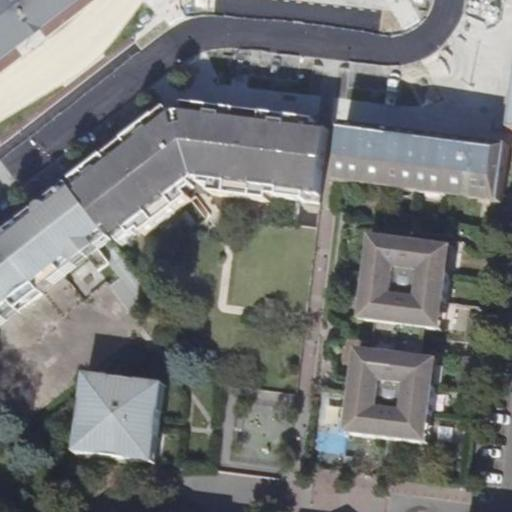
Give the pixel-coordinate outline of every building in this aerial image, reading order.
[(0,0),(0,49),(63,0),(0,0)] [(271,196),(310,202),(319,132),(320,123),(188,106),(188,115),(181,116),(176,116),(171,109),(73,186),(114,240),(118,236),(125,245),(143,232),(146,236),(191,202),(185,194),(185,188),(193,182),(212,184),(211,194),(270,202),(271,196)] [(341,177),(506,198),(511,150),(511,147),(484,144),(481,160),(468,158),(454,156),(456,140),(402,134),(401,149),(384,147),(372,146),(374,130),(346,126),(341,177)] [(401,149),(402,134),(374,130),(372,146),(384,147),(401,149)] [(310,202),(322,203),(331,134),(319,132),(310,202)] [(481,160),(484,144),(456,140),(454,156),(468,158),(481,160)] [(340,184),(505,206),(506,198),(341,177),(340,184)] [(0,247),(0,330),(27,309),(34,317),(51,304),(44,295),(90,260),(99,271),(110,263),(122,277),(111,287),(129,310),(154,290),(114,240),(73,186),(60,197),(66,205),(59,211),(50,204),(6,239),(12,248),(6,253),(3,248),(0,247)] [(380,327),(430,331),(441,333),(444,305),(450,306),(454,276),(448,275),(452,246),(379,238),(376,267),(370,266),(366,297),(372,298),(369,325),(380,327)] [(380,327),(377,353),(426,359),(430,331),(380,327)] [(426,359),(377,353),(365,351),(362,380),(356,380),(353,411),(359,411),(355,438),(426,446),(429,419),(437,420),(440,389),(433,388),(437,361),(426,359)] [(146,462),(148,441),(153,410),(156,383),(100,376),(97,400),(85,399),(81,431),(92,432),(89,457),(97,458),(99,457),(145,462),(146,462)] [(165,411),(153,410),(148,441),(162,442),(165,411)] [(146,465),(146,462),(145,462),(99,457),(97,458),(146,465)]
